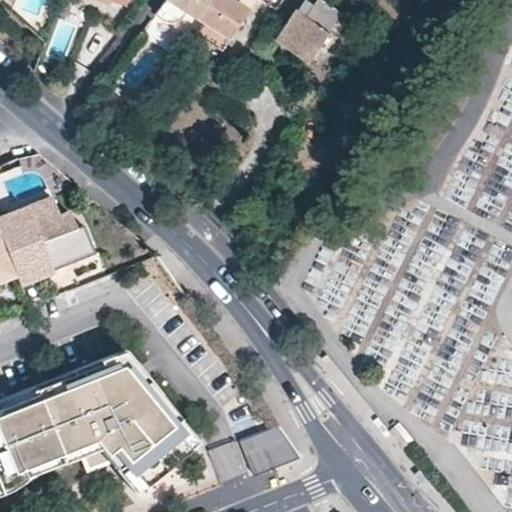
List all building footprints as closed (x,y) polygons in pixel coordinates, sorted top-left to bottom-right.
[(182,0),(186,2),(203,13),(211,0),(182,0)] [(211,0),(203,13),(211,18),(220,1),(226,5),(228,0),(211,0)] [(220,1),(211,18),(203,28),(228,46),(232,40),(235,35),(259,0),(228,0),(226,5),(220,1)] [(334,28),(344,10),(328,0),(317,0),(310,12),(302,7),(283,37),(297,47),(314,58),(334,28)] [(169,102),(161,98),(148,119),(156,123),(169,102)] [(52,196),(0,218),(0,233),(16,273),(20,284),(97,252),(85,222),(77,225),(71,210),(60,215),(52,196)] [(0,233),(0,279),(16,273),(0,233)] [(103,446),(141,491),(203,440),(127,348),(0,399),(0,487),(20,479),(103,446)] [(400,423),(389,432),(403,449),(414,440),(400,423)] [(302,454),(280,424),(240,440),(253,473),(286,461),(302,454)]
